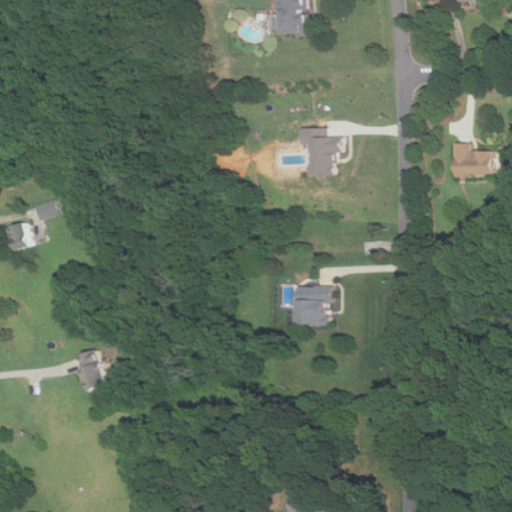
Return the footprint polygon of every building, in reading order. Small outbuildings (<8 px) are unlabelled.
[(309,0),(277,0),(280,34),(301,32),(302,36),(313,35),(311,10),(310,10),(309,0)] [(307,128),(307,144),(315,144),(315,175),(340,175),(340,153),(347,152),(347,136),(332,137),(332,127),(307,128)] [(499,176),(498,150),(475,151),(474,142),(458,143),(459,177),(499,176)] [(40,206),(45,221),(65,214),(60,200),(40,206)] [(38,246),(30,223),(14,229),(21,251),(38,246)] [(304,325),(337,325),(337,287),(304,287),(304,325)] [(95,392),(116,385),(105,350),(83,357),(95,392)] [(326,511),(325,499),(296,503),(297,511),(326,511)]
